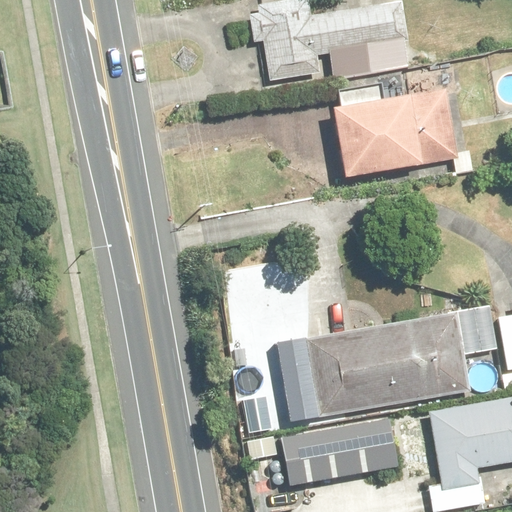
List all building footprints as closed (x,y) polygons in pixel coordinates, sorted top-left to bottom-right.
[(245,44),(256,42),(263,84),(312,75),(310,59),(323,57),(327,81),(403,68),(393,7),(308,21),(303,0),(279,0),(239,7),(245,44)] [(329,106),(318,108),(331,181),(451,159),(439,92),(401,98),(397,78),(373,83),(376,101),(366,103),(363,86),(326,93),(329,106)] [(511,307),(494,311),(505,375),(511,373),(511,307)] [(458,356),(451,316),(300,341),(312,417),(464,392),(458,356)] [(302,370),(283,373),(287,396),(306,393),(302,370)] [(511,399),(424,413),(436,486),(423,488),(426,511),(431,511),(477,505),(472,468),(511,461),(511,399)] [(380,421),(270,439),(277,485),(387,467),(380,421)]
